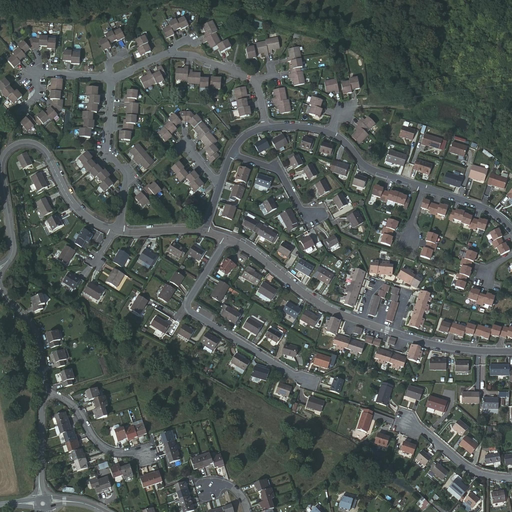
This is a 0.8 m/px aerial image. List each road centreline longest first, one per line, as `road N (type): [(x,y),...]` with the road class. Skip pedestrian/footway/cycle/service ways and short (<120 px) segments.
road 1 (residential): [(511,348),(421,342),(334,310),(226,234)]
road 2 (residential): [(115,229),(87,217),(45,147),(22,139),(1,166),(12,233),(4,265)]
road 3 (residential): [(226,234),(186,305),(310,380)]
road 4 (residential): [(110,77),(104,152),(128,184),(115,229)]
road 5 (residential): [(252,81),(172,52),(110,77)]
road 6 (residential): [(398,420),(465,467),(511,476)]
road 7 (residential): [(40,389),(76,409),(102,447),(142,449)]
road 8 (residential): [(110,77),(34,71),(34,94),(16,111)]
